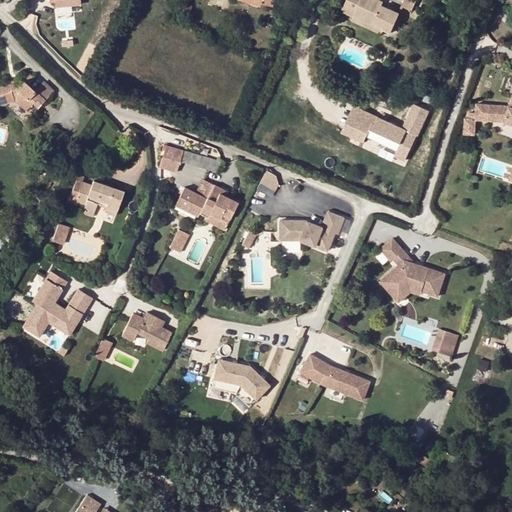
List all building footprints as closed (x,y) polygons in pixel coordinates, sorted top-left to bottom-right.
[(346,0),(341,11),(353,17),(373,26),(374,23),(384,27),(383,30),(390,33),(396,20),(389,16),(392,10),(382,5),(383,2),(378,0),(346,0)] [(411,12),(416,1),(413,0),(402,0),(400,6),(403,7),(411,12)] [(392,10),(389,16),(396,20),(399,13),(397,12),(392,10)] [(374,23),(373,26),(353,17),(351,21),(381,34),(383,30),(384,27),(374,23)] [(17,79),(0,84),(0,104),(14,100),(26,110),(32,103),(37,108),(45,100),(34,91),(28,85),(33,79),(29,74),(21,83),(17,79)] [(43,81),(34,91),(45,100),(54,91),(43,81)] [(511,99),(509,107),(477,104),(476,113),(469,113),(469,119),(469,120),(475,120),(476,121),(504,123),(505,123),(511,125),(511,99)] [(428,111),(414,104),(402,129),(378,118),(375,125),(357,117),(349,135),(364,142),(366,136),(397,150),(394,156),(405,161),(428,111)] [(378,118),(360,110),(357,117),(375,125),(378,118)] [(474,135),(475,120),(469,120),(469,119),(465,119),(464,134),(474,135)] [(161,158),(170,160),(171,156),(173,148),(164,145),(161,158)] [(220,171),(222,162),(173,148),(171,156),(220,171)] [(280,186),(277,177),(267,171),(260,183),(276,192),(280,186)] [(118,210),(124,192),(94,181),(92,185),(83,182),(85,177),(78,175),(69,200),(85,206),(87,200),(100,205),(118,210)] [(225,231),(239,203),(226,197),(227,196),(220,193),(222,189),(203,180),(196,194),(184,188),(175,205),(198,217),(199,214),(207,218),(205,221),(225,231)] [(93,218),(98,204),(87,200),(85,206),(83,211),(84,215),(93,218)] [(116,215),(118,210),(100,205),(99,208),(116,215)] [(272,238),(299,239),(326,250),(333,231),(338,233),(344,218),(329,212),(322,227),(315,224),(313,228),(302,223),(303,219),(273,219),(272,238)] [(302,223),(313,228),(315,224),(303,219),(302,223)] [(68,233),(70,228),(58,224),(57,228),(68,233)] [(64,245),(68,233),(57,228),(52,241),(64,245)] [(189,235),(179,230),(177,233),(188,239),(189,235)] [(249,249),(257,236),(249,231),(241,245),(249,249)] [(180,253),(188,239),(177,233),(169,248),(180,253)] [(392,260),(403,250),(393,239),(381,250),(391,261),(392,260)] [(404,261),(409,257),(403,250),(392,260),(398,266),(404,261)] [(438,297),(445,275),(416,265),(409,257),(404,261),(398,266),(384,279),(384,286),(388,291),(394,286),(400,293),(406,288),(421,292),(422,290),(428,292),(428,294),(438,297)] [(73,335),(94,300),(78,291),(68,308),(59,303),(69,285),(51,275),(35,303),(40,305),(26,328),(41,337),(50,322),(73,335)] [(399,303),(411,292),(420,295),(421,292),(406,288),(400,293),(394,286),(388,291),(399,303)] [(163,352),(172,333),(162,328),(165,323),(146,313),(143,319),(133,313),(122,336),(133,342),(138,333),(148,339),(146,343),(163,352)] [(454,351),(460,336),(439,329),(431,351),(447,356),(449,350),(454,351)] [(104,362),(113,343),(103,339),(94,357),(104,362)] [(71,349),(64,345),(59,353),(66,357),(71,349)] [(331,366),(310,355),(301,372),(321,384),(362,401),(370,382),(331,366)] [(228,363),(223,361),(215,390),(239,396),(252,410),(260,402),(244,387),(223,382),(228,363)] [(254,369),(228,363),(223,382),(244,387),(260,402),(274,389),(254,369)] [(433,444),(440,433),(426,424),(419,435),(433,444)] [(430,459),(426,457),(421,464),(426,467),(430,459)] [(441,464),(443,465),(454,472),(458,465),(445,457),(441,464)] [(451,477),(454,472),(443,465),(440,470),(451,477)] [(94,511),(96,510),(101,503),(87,494),(75,511),(94,511)]
